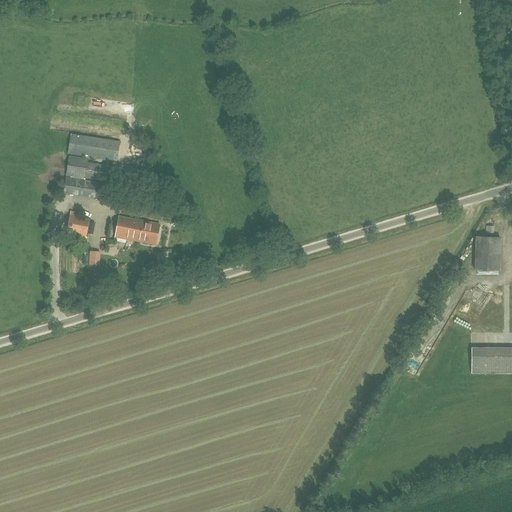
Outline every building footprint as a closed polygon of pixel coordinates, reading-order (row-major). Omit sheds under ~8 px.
[(119,142),(71,135),(68,154),(116,162),(119,142)] [(113,183),(115,167),(88,164),(88,160),(69,157),(66,176),(113,183)] [(136,167),(126,166),(125,175),(135,176),(136,167)] [(66,178),(64,193),(105,199),(107,184),(66,178)] [(71,212),(70,216),(67,234),(86,237),(89,220),(78,217),(78,213),(71,212)] [(160,225),(119,217),(116,237),(156,245),(160,225)] [(494,227),(486,227),(486,234),(493,235),(494,227)] [(476,237),(475,270),(499,271),(500,238),(476,237)] [(100,265),(101,252),(90,251),(89,265),(100,265)] [(511,347),(473,348),(473,375),(511,374),(511,347)]
